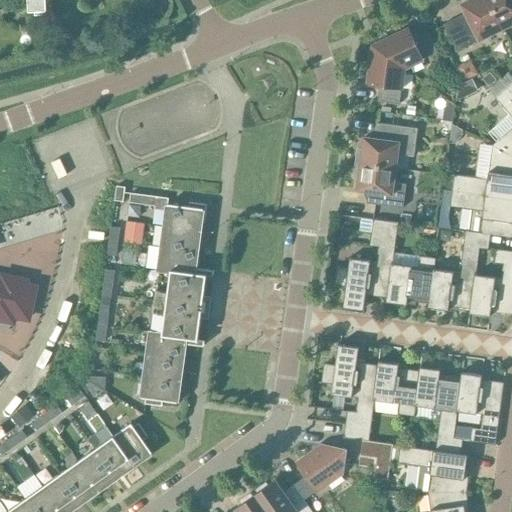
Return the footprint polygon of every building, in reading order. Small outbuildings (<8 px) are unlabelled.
[(34,13),(34,17),(44,16),(44,12),(46,12),(45,0),(26,0),(27,14),(34,13)] [(444,25),(457,51),(479,40),(479,41),(503,29),(488,0),(469,0),(461,4),(466,14),(444,25)] [(511,0),(488,0),(503,29),(511,24),(511,0)] [(373,45),(405,68),(423,60),(423,59),(437,53),(428,33),(419,37),(410,33),(408,29),(373,45)] [(378,101),(399,104),(402,88),(405,68),(373,45),(368,84),(373,85),(379,91),(378,101)] [(511,127),(492,146),(511,156),(511,93),(507,88),(495,98),(511,117),(511,127)] [(355,163),(396,169),(398,154),(414,156),(418,129),(378,123),(375,139),(364,138),(363,149),(358,150),(356,159),(355,163)] [(443,189),(511,198),(511,156),(492,146),(487,179),(454,175),(454,181),(444,180),(443,189)] [(367,203),(403,208),(406,184),(394,183),(396,169),(355,163),(355,167),(354,177),(359,179),(357,190),(368,191),(367,203)] [(117,186),(115,201),(123,202),(125,187),(117,186)] [(491,235),(511,237),(511,198),(443,189),(441,200),(451,201),(450,207),(471,209),(468,231),(480,232),(480,233),(491,234),(491,235)] [(166,219),(201,223),(205,223),(207,205),(189,203),(189,207),(168,204),(169,198),(156,197),(131,194),(129,203),(155,206),(154,209),(167,211),(166,219)] [(142,243),(143,220),(124,219),(123,242),(142,243)] [(166,219),(163,236),(199,241),(201,223),(166,219)] [(399,223),(373,219),(371,233),(397,236),(399,223)] [(108,247),(118,249),(121,228),(110,226),(108,247)] [(428,307),(448,310),(449,306),(470,309),(471,309),(475,275),(476,275),(480,248),(489,250),(491,235),(491,234),(480,233),(480,232),(468,231),(465,230),(460,273),(434,269),(429,304),(428,303),(428,307)] [(345,297),(365,299),(366,295),(387,298),(392,264),(393,264),(397,236),(371,233),(370,246),(378,247),(376,261),(350,258),(348,268),(337,266),(335,285),(346,287),(345,297)] [(150,246),(147,268),(159,270),(161,254),(197,259),(199,241),(163,236),(162,248),(150,246)] [(118,249),(108,247),(107,255),(117,256),(118,249)] [(469,313),(490,316),(491,312),(511,314),(511,251),(496,249),(494,263),(503,264),(501,278),(476,275),(475,275),(471,309),(470,309),(469,313)] [(196,259),(161,254),(159,270),(149,344),(185,348),(185,344),(204,346),(205,340),(198,339),(207,276),(213,277),(214,270),(195,268),(196,259)] [(386,302),(407,305),(407,301),(428,303),(429,304),(434,269),(436,258),(419,256),(418,267),(393,264),(392,264),(387,298),(386,302)] [(0,326),(15,330),(16,324),(31,327),(40,289),(29,287),(30,283),(0,276),(0,326)] [(100,301),(110,302),(112,284),(103,283),(100,301)] [(98,319),(108,320),(110,302),(100,301),(98,319)] [(108,320),(98,319),(95,341),(105,342),(108,320)] [(149,344),(146,361),(182,366),(185,348),(149,344)] [(346,424),(371,428),(375,400),(374,400),(378,366),(378,365),(357,363),(357,358),(337,355),(335,365),(324,364),(321,383),(333,384),(331,394),(358,398),(356,412),(347,411),(346,424)] [(146,361),(144,379),(180,384),(182,366),(146,361)] [(398,414),(415,417),(416,406),(415,406),(420,371),(419,371),(398,368),(399,364),(378,361),(378,365),(378,366),(374,400),(375,400),(400,403),(398,414)] [(461,455),(461,454),(463,440),(463,439),(454,438),(456,426),(458,411),(457,411),(462,377),(461,377),(440,374),(440,370),(420,367),(419,371),(420,371),(415,406),(416,406),(441,409),(435,451),(435,452),(461,455)] [(470,441),(496,445),(504,382),(481,379),(482,375),(461,373),(461,377),(462,377),(457,411),(458,411),(483,414),(481,429),(472,428),(456,426),(454,438),(463,439),(463,440),(470,441)] [(90,377),(90,382),(106,391),(106,378),(90,377)] [(145,404),(162,406),(162,401),(177,403),(180,384),(144,379),(142,398),(146,399),(145,404)] [(90,382),(86,385),(94,397),(106,391),(90,382)] [(72,406),(85,397),(80,389),(66,398),(72,406)] [(45,414),(50,422),(63,413),(57,405),(45,414)] [(50,422),(45,414),(32,423),(37,431),(50,422)] [(113,436),(134,466),(152,453),(144,440),(148,437),(138,424),(134,427),(131,423),(113,436)] [(344,438),(369,441),(371,428),(346,424),(344,438)] [(9,439),(15,447),(28,437),(22,430),(9,439)] [(113,436),(96,449),(116,478),(134,466),(113,436)] [(15,447),(9,439),(0,446),(0,452),(2,456),(15,447)] [(392,446),(363,441),(359,465),(389,470),(392,446)] [(298,464),(317,490),(342,472),(346,449),(324,445),(323,451),(315,456),(310,456),(298,464)] [(416,492),(428,493),(428,492),(467,492),(469,478),(465,477),(468,455),(461,454),(461,455),(435,452),(435,451),(400,446),(398,463),(420,466),(416,492)] [(96,449),(78,461),(99,490),(116,478),(96,449)] [(78,461),(60,474),(81,503),(99,490),(78,461)] [(60,474),(43,486),(61,511),(68,511),(81,503),(60,474)] [(312,511),(303,499),(293,506),(275,480),(268,485),(266,483),(256,490),(258,492),(255,494),(267,511),(312,511)] [(61,511),(43,486),(25,499),(34,511),(61,511)] [(465,511),(465,507),(469,506),(467,492),(428,492),(428,493),(430,511),(465,511)] [(267,511),(255,494),(252,496),(250,494),(240,501),(242,504),(235,509),(236,511),(267,511)] [(34,511),(25,499),(8,511),(34,511)] [(0,502),(0,511),(8,511),(7,511),(0,502)]
